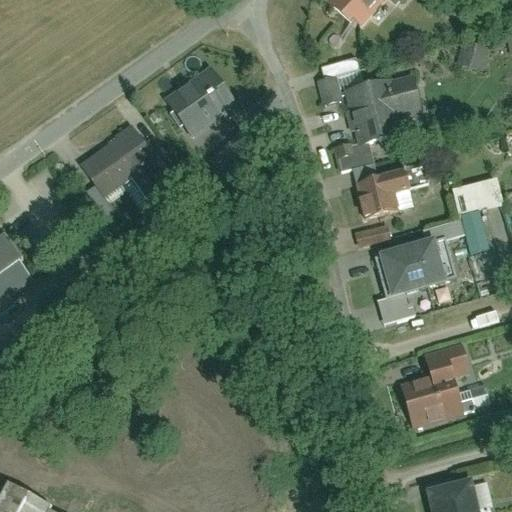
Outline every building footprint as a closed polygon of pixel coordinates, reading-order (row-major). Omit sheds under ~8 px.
[(328,0),(326,4),(358,33),(387,0),(328,0)] [(466,50),(466,74),(484,74),(484,50),(466,50)] [(207,71),(164,101),(191,140),(234,110),(207,71)] [(345,91),(358,147),(405,136),(401,120),(422,115),(413,76),(345,91)] [(131,132),(79,169),(102,201),(130,181),(152,212),(176,195),(131,132)] [(404,174),(355,187),(364,223),(398,214),(393,197),(409,193),(404,174)] [(450,190),(454,216),(494,210),(490,183),(450,190)] [(476,213),(457,218),(467,256),(486,252),(476,213)] [(353,242),(386,237),(385,230),(352,234),(353,242)] [(0,314),(15,304),(11,298),(34,282),(0,232),(0,314)] [(443,285),(431,242),(378,258),(390,300),(443,285)] [(433,379),(402,387),(414,429),(465,415),(456,381),(471,376),(463,347),(427,357),(433,379)] [(427,493),(431,511),(479,511),(472,482),(427,493)] [(1,487),(0,489),(0,511),(44,511),(46,511),(1,487)]
